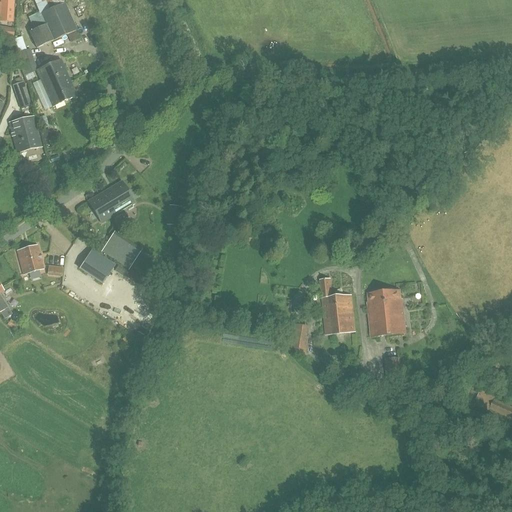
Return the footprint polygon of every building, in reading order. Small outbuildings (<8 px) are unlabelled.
[(1,0),(1,3),(0,3),(0,19),(0,20),(0,22),(13,22),(13,0),(1,0)] [(33,0),(36,6),(39,13),(28,18),(34,30),(29,32),(37,49),(77,31),(63,0),(33,0)] [(14,30),(0,28),(0,30),(0,36),(13,39),(14,30)] [(78,96),(62,60),(36,71),(52,108),(78,96)] [(13,85),(18,101),(29,97),(23,81),(13,85)] [(10,124),(17,154),(42,147),(34,117),(10,124)] [(53,131),(49,133),(42,135),(45,146),(57,142),(53,131)] [(122,182),(88,202),(102,224),(116,215),(117,217),(133,207),(132,206),(135,204),(122,182)] [(381,218),(388,217),(393,209),(383,200),(376,207),(376,214),(381,218)] [(137,251),(113,236),(118,240),(109,254),(103,250),(103,251),(130,268),(128,266),(137,251)] [(25,275),(32,273),(44,270),(37,246),(18,251),(25,275)] [(92,251),(80,269),(102,284),(114,266),(92,251)] [(117,266),(114,271),(124,278),(127,273),(117,266)] [(352,295),(333,297),(331,279),(320,280),(322,299),(325,336),(356,332),(352,295)] [(0,312),(1,312),(4,310),(9,307),(0,293),(0,292),(4,290),(0,283),(0,312)] [(403,299),(402,299),(401,291),(368,294),(368,302),(368,303),(371,338),(407,335),(403,299)] [(4,310),(1,312),(5,317),(12,313),(9,307),(4,310)] [(307,338),(309,327),(295,325),(291,350),(307,353),(310,338),(307,338)] [(388,390),(402,389),(400,359),(385,360),(388,390)] [(496,396),(480,389),(474,404),(489,411),(490,409),(511,418),(511,417),(511,405),(495,398),(496,396)]
